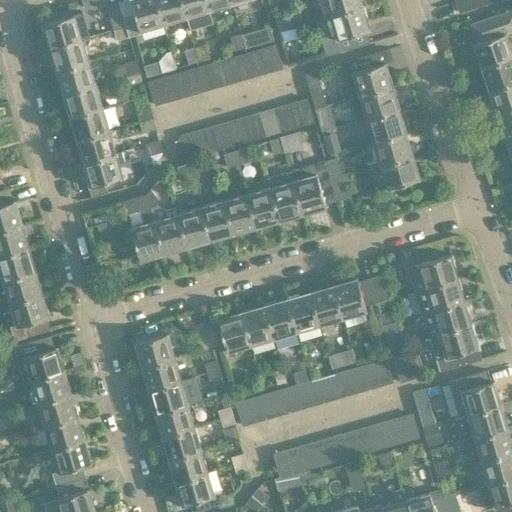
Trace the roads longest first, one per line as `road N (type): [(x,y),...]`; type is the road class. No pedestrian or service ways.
road 1 (residential): [(94,319),(480,206)]
road 2 (residential): [(94,319),(2,0)]
road 3 (residential): [(480,206),(411,0)]
road 4 (residential): [(147,511),(94,319)]
